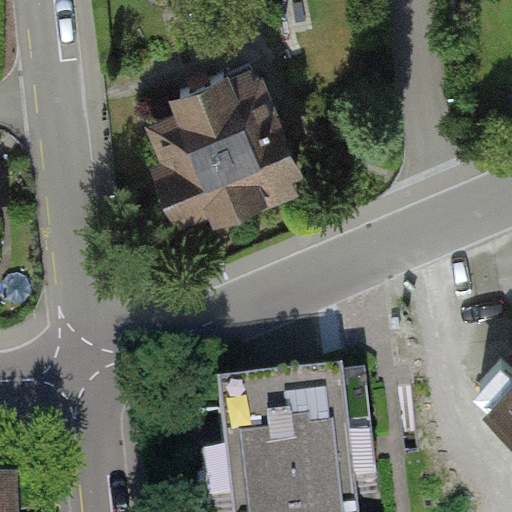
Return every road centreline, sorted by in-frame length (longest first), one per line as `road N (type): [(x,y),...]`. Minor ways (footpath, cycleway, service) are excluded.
road 1 (residential): [(79,382),(440,232)]
road 2 (residential): [(79,382),(55,103)]
road 3 (residential): [(440,232),(413,0)]
road 4 (residential): [(94,511),(79,382)]
